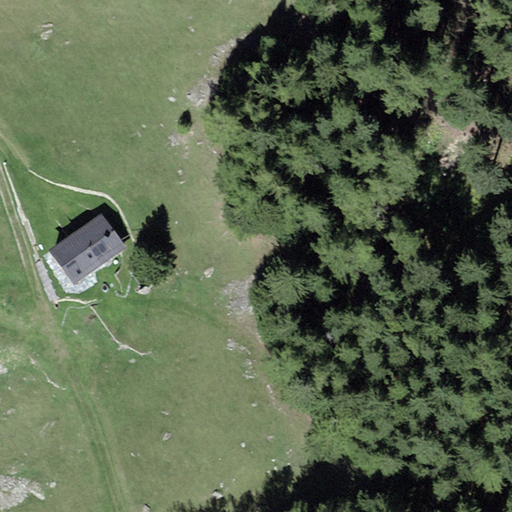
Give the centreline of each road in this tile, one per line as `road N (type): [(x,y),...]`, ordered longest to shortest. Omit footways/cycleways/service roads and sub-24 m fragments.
road 1 (track): [(0,167),(42,306),(125,506)]
road 2 (track): [(0,334),(34,341),(69,322),(128,323),(164,312)]
